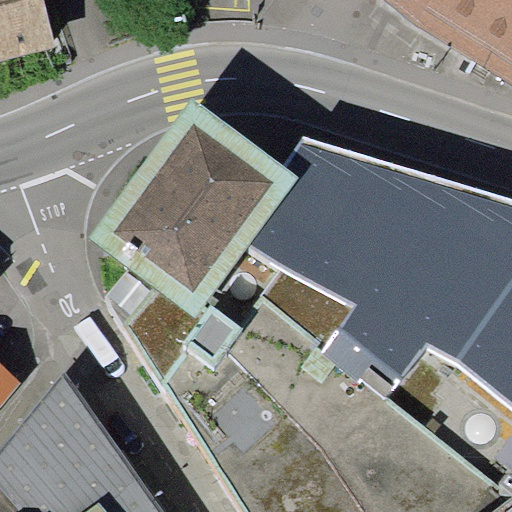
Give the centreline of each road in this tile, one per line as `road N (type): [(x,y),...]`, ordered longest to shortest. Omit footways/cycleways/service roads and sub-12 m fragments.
road 1 (primary): [(11,151),(191,84),(310,89)]
road 2 (residential): [(189,511),(70,339)]
road 3 (primary): [(310,89),(511,145)]
road 4 (residential): [(11,151),(70,339)]
